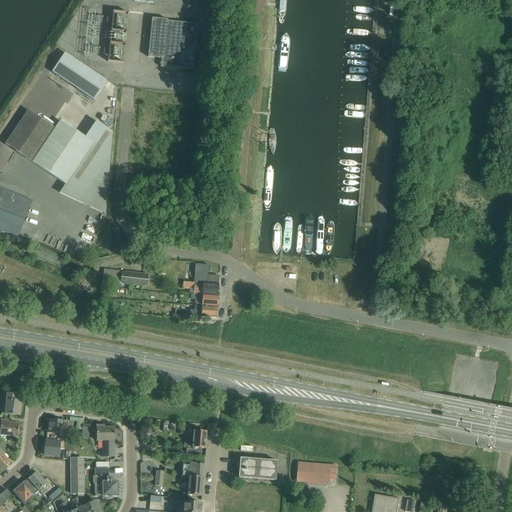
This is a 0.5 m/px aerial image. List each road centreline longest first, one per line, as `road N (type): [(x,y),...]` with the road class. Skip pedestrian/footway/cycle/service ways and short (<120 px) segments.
road 1 (secondary): [(511,431),(0,337)]
road 2 (unclassified): [(372,317),(399,0)]
road 3 (residential): [(125,511),(131,428),(122,415),(33,408),(26,458),(0,484)]
road 4 (unclassified): [(231,262),(146,245),(124,226),(118,215),(127,88)]
road 5 (unclassified): [(372,317),(304,307),(231,262)]
road 6 (unclassified): [(511,344),(372,317)]
